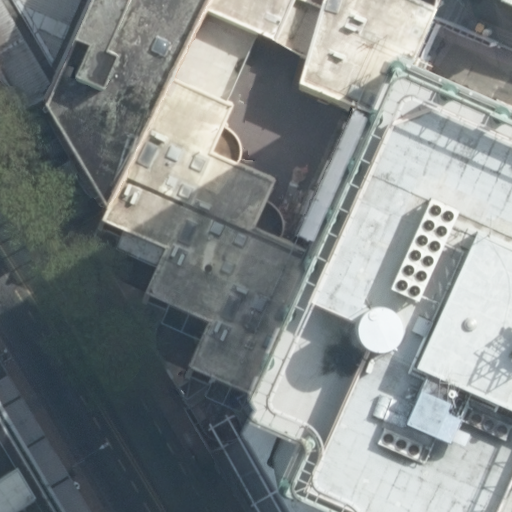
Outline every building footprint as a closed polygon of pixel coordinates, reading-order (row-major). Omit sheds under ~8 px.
[(0,0),(0,85),(27,129),(38,106),(84,0),(0,0)] [(84,0),(38,106),(104,214),(170,78),(204,9),(207,0),(84,0)] [(100,222),(94,235),(222,438),(240,401),(243,394),(306,253),(367,114),(397,48),(414,55),(433,10),(437,0),(207,0),(204,9),(170,78),(104,214),(100,222)] [(511,511),(511,99),(414,55),(397,48),(367,114),(306,253),(243,394),(240,401),(222,438),(288,467),(285,475),(267,511),(511,511)] [(96,511),(0,353),(0,511),(96,511)]
